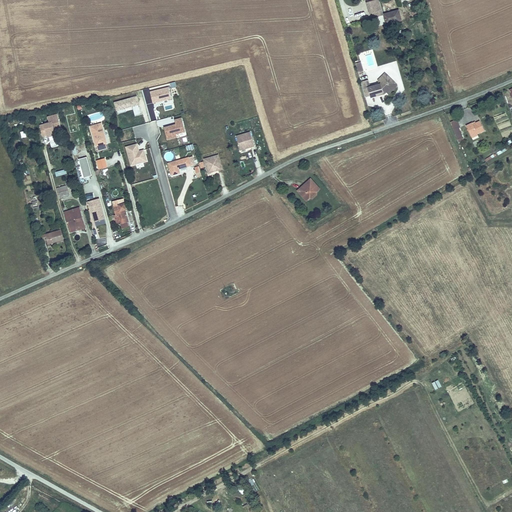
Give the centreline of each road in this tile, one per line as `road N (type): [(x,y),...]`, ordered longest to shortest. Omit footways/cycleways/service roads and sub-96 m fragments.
road 1 (residential): [(0,298),(285,162),(511,79)]
road 2 (track): [(448,358),(174,511)]
